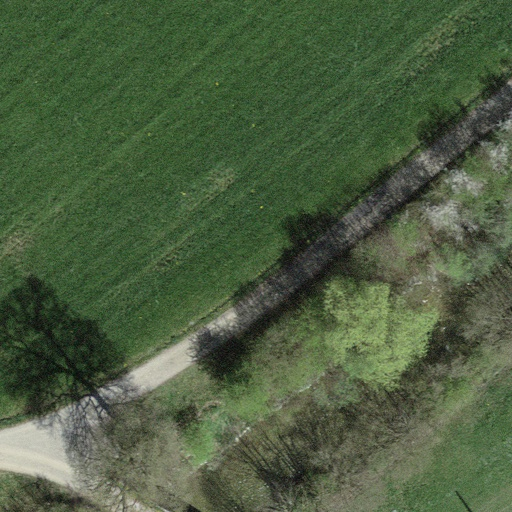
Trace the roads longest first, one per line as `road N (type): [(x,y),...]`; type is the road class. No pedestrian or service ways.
road 1 (track): [(511,102),(286,284),(146,379),(17,448)]
road 2 (track): [(17,448),(136,511)]
